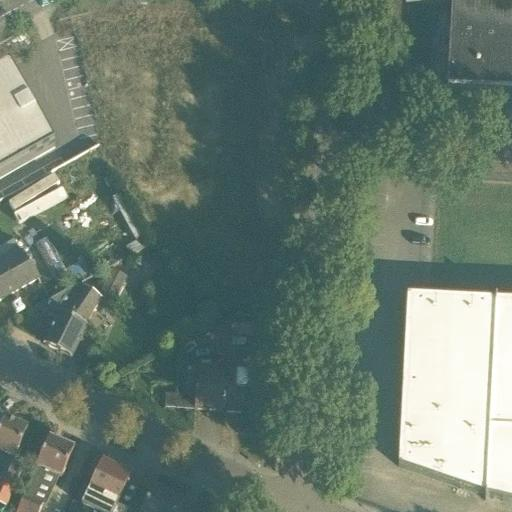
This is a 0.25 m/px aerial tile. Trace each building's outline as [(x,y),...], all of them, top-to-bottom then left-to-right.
[(180,26),(179,51),(244,55),(245,29),(180,26)] [(179,51),(178,75),(243,79),(244,55),(179,51)] [(0,180),(56,149),(10,67),(0,72),(0,180)] [(178,75),(176,99),(241,103),(243,79),(178,75)] [(176,99),(175,123),(240,127),(241,103),(176,99)] [(175,123),(174,147),(239,151),(240,127),(175,123)] [(174,147),(173,171),(238,175),(239,151),(174,147)] [(173,171),(171,195),(236,198),(238,175),(173,171)] [(171,195),(170,219),(235,222),(236,198),(171,195)] [(170,219),(169,246),(231,302),(235,222),(170,219)] [(55,283),(67,277),(47,240),(35,246),(55,283)] [(0,301),(37,280),(22,254),(21,255),(13,241),(0,248),(0,301)] [(116,266),(100,293),(113,301),(129,274),(116,266)] [(57,321),(44,346),(71,359),(86,329),(82,327),(101,299),(79,285),(35,309),(57,321)] [(407,298),(398,468),(485,497),(484,502),(486,502),(486,498),(511,503),(511,303),(496,303),(496,298),(495,298),(495,302),(407,298)] [(199,367),(197,379),(194,410),(221,412),(224,369),(199,367)] [(21,450),(20,447),(27,429),(4,419),(0,427),(0,451),(6,454),(1,464),(0,467),(0,480),(14,487),(22,467),(13,462),(15,458),(18,457),(21,450)] [(74,449),(49,439),(19,508),(17,511),(39,511),(43,505),(33,500),(45,471),(61,478),(74,449)] [(88,491),(89,491),(80,509),(87,511),(86,511),(100,511),(106,500),(117,505),(131,477),(102,463),(88,491)] [(178,511),(183,503),(154,488),(142,511),(178,511)]
